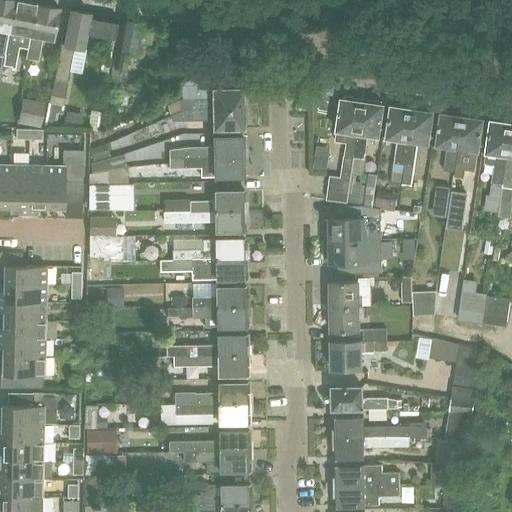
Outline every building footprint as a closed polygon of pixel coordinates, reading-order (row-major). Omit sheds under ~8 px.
[(0,0),(0,80),(2,64),(4,54),(14,0),(0,0)] [(14,0),(4,54),(2,64),(11,66),(11,67),(15,68),(18,46),(28,48),(30,35),(36,3),(18,0),(14,0)] [(59,8),(36,3),(30,35),(28,48),(26,58),(38,60),(42,38),(53,40),(59,8)] [(60,43),(50,95),(65,97),(70,71),(74,47),(83,48),(86,33),(101,36),(106,37),(100,70),(109,71),(115,38),(118,18),(89,14),(70,10),(64,43),(60,43)] [(137,52),(143,23),(122,19),(110,83),(120,85),(127,50),(137,52)] [(230,85),(230,72),(203,69),(193,76),(193,86),(230,85)] [(336,84),(314,84),(314,95),(335,95),(336,84)] [(187,108),(245,108),(245,100),(242,98),(242,87),(212,88),(213,98),(181,99),(167,104),(170,115),(184,108),(187,108)] [(354,157),(363,101),(355,100),(355,98),(347,96),(347,99),(341,98),(335,141),(346,143),(344,155),(342,167),(352,169),(354,157)] [(21,100),(17,122),(39,127),(44,104),(21,100)] [(371,103),(363,101),(354,157),(365,159),(369,135),(379,137),(384,104),(379,104),(379,101),(371,100),(371,103)] [(392,105),(387,138),(398,139),(394,163),(405,165),(414,109),(406,108),(406,105),(397,104),(396,106),(392,105)] [(245,108),(187,108),(184,108),(170,115),(172,119),(213,119),(213,129),(243,128),(243,118),(245,116),(245,108)] [(405,165),(415,166),(418,142),(429,144),(434,112),(429,111),(429,109),(421,108),(420,110),(414,109),(405,165)] [(444,170),(454,172),(462,116),(455,115),(456,113),(447,112),(447,114),(441,113),(436,145),(448,146),(444,170)] [(470,117),(462,116),(454,172),(453,176),(464,177),(465,169),(475,171),(478,151),(483,119),(479,118),(479,116),(470,115),(470,117)] [(491,182),(503,184),(511,125),(511,123),(504,122),(505,120),(496,119),(496,121),(491,120),(486,152),(487,152),(485,163),(494,164),(491,182)] [(511,201),(511,197),(511,125),(503,184),(503,185),(502,196),(501,200),(511,201)] [(16,129),(15,135),(15,139),(28,139),(29,129),(16,129)] [(41,139),(42,129),(29,129),(28,139),(41,139)] [(169,149),(169,157),(246,156),(246,148),(243,147),(243,136),(213,136),(213,146),(188,147),(169,149)] [(106,142),(90,147),(94,161),(110,157),(106,142)] [(46,165),(45,207),(48,207),(64,207),(64,192),(82,192),(83,151),(64,151),(63,165),(49,165),(46,165)] [(169,157),(169,163),(169,168),(189,167),(200,167),(200,176),(214,176),(244,176),(244,166),(246,164),(246,156),(169,157)] [(0,206),(9,206),(10,164),(0,164),(0,206)] [(10,164),(9,206),(12,206),(18,207),(17,215),(27,215),(27,212),(28,165),(13,164),(10,164)] [(27,212),(27,215),(28,215),(37,216),(37,207),(45,207),(46,165),(29,165),(28,165),(27,212)] [(348,198),(347,202),(348,202),(363,205),(372,207),(377,174),(369,172),(367,185),(363,184),(363,182),(355,181),(357,173),(352,172),(351,178),(348,198)] [(351,178),(340,176),(330,175),(326,199),(347,202),(348,198),(351,178)] [(87,184),(87,206),(87,211),(133,210),(132,182),(128,182),(88,184),(87,184)] [(490,194),(502,196),(503,185),(491,183),(490,194)] [(438,189),(436,202),(449,203),(451,190),(441,189),(438,189)] [(244,200),(244,190),(214,190),(214,201),(189,201),(189,211),(247,210),(247,202),(244,200)] [(324,220),(324,234),(330,234),(330,239),(381,239),(380,208),(375,207),(372,207),(363,205),(355,205),(355,217),(337,217),(330,217),(330,219),(324,220)] [(163,211),(163,221),(215,220),(215,230),(245,229),(245,220),(248,218),(247,210),(189,211),(163,211)] [(109,236),(109,218),(89,218),(89,236),(109,236)] [(110,236),(109,236),(89,236),(89,257),(109,257),(110,236)] [(172,259),(193,259),(248,258),(248,250),(245,248),(245,238),(204,238),(204,248),(172,248),(172,259)] [(381,261),(381,239),(330,239),(330,245),(324,245),(325,260),(330,259),(330,262),(338,262),(356,261),(356,273),(381,273),(381,261)] [(193,259),(172,259),(163,260),(163,270),(191,269),(191,279),(246,278),(246,268),(248,267),(248,258),(193,259)] [(45,265),(3,265),(3,285),(45,285),(45,265)] [(71,272),(71,285),(81,285),(81,272),(71,272)] [(412,277),(402,277),(403,302),(412,302),(412,277)] [(461,293),(461,297),(458,317),(458,318),(483,322),(486,302),(487,294),(475,292),(477,281),(464,279),(461,293)] [(331,281),(331,306),(358,306),(358,281),(331,281)] [(45,285),(3,285),(3,293),(0,293),(0,302),(45,303),(45,285)] [(81,298),(81,285),(71,285),(70,298),(81,298)] [(216,296),(192,297),(192,307),(249,305),(249,298),(246,296),(246,286),(216,287),(216,296)] [(123,287),(106,287),(106,306),(123,306),(123,287)] [(436,290),(413,291),(413,314),(434,314),(436,290)] [(486,302),(483,322),(506,325),(510,298),(487,294),(486,302)] [(186,297),(173,297),(173,307),(179,307),(186,307),(186,297)] [(2,321),(44,321),(45,303),(0,302),(0,312),(3,312),(2,321)] [(167,317),(205,316),(205,327),(247,326),(247,316),(250,313),(249,305),(192,307),(186,307),(179,307),(173,307),(167,307),(167,317)] [(358,306),(331,306),(331,330),(358,330),(358,306)] [(380,306),(367,306),(367,315),(381,315),(380,306)] [(75,308),(75,321),(85,321),(85,308),(75,308)] [(44,321),(2,321),(2,329),(0,329),(0,338),(44,339),(44,321)] [(74,334),(80,334),(85,334),(85,321),(75,321),(74,334)] [(363,328),(363,340),(387,340),(387,328),(363,328)] [(124,333),(92,332),(91,355),(124,355),(124,333)] [(167,345),(167,355),(173,355),(250,354),(250,344),(248,343),(247,333),(217,333),(217,344),(167,345)] [(2,357),(44,357),(44,339),(0,338),(0,348),(2,348),(2,357)] [(331,339),(332,368),(362,368),(362,352),(374,352),(375,351),(387,351),(387,346),(387,340),(363,340),(331,339)] [(70,357),(80,357),(80,344),(70,344),(70,357)] [(483,350),(460,345),(457,361),(480,365),(483,350)] [(173,355),(173,365),(218,365),(218,374),(248,374),(248,364),(250,362),(250,354),(173,355)] [(43,375),(44,357),(2,357),(1,374),(17,374),(17,387),(42,388),(42,375),(43,375)] [(118,358),(86,358),(86,379),(118,380),(118,358)] [(480,365),(457,361),(457,362),(456,372),(479,375),(480,365)] [(454,384),(477,387),(479,375),(456,372),(454,384)] [(174,403),(251,402),(251,394),(248,393),(248,382),(218,382),(218,392),(193,393),(174,393),(174,403)] [(454,384),(452,396),(475,399),(477,387),(454,384)] [(332,396),(332,409),(397,408),(397,399),(387,398),(362,398),(362,387),(332,386),(332,388),(330,390),(330,396),(332,396)] [(1,404),(1,424),(43,425),(43,422),(56,422),(56,393),(42,393),(42,392),(32,392),(32,405),(7,405),(1,404)] [(473,410),(475,399),(452,396),(450,411),(473,410)] [(251,410),(251,402),(174,403),(174,423),(205,422),(205,413),(219,413),(219,423),(249,422),(249,412),(251,410)] [(84,427),(97,427),(97,405),(84,405),(84,427)] [(473,410),(450,411),(445,438),(469,440),(473,410)] [(330,429),(330,436),(388,436),(410,437),(427,438),(427,421),(411,421),(411,426),(363,427),(363,416),(332,417),(333,428),(330,429)] [(43,425),(1,424),(0,433),(0,432),(0,442),(42,443),(43,425)] [(78,438),(78,425),(68,424),(68,438),(78,438)] [(116,430),(86,429),(86,452),(116,452),(116,430)] [(219,440),(194,440),(168,441),(168,451),(183,451),(194,451),(252,450),(252,442),(249,439),(249,430),(219,430),(219,440)] [(410,437),(388,436),(330,436),(331,445),(333,446),(333,457),(364,457),(364,447),(410,446),(410,437)] [(466,441),(445,439),(444,463),(465,464),(466,441)] [(0,460),(42,461),(42,443),(0,442),(0,451),(0,452),(0,455),(0,460)] [(82,461),(82,448),(72,448),(72,453),(63,453),(63,461),(72,461),(82,461)] [(252,450),(194,451),(183,451),(183,461),(205,461),(206,471),(220,470),(250,470),(250,459),(252,457),(252,450)] [(85,454),(85,474),(115,475),(115,455),(85,454)] [(51,461),(42,461),(0,460),(0,478),(42,479),(42,478),(51,478),(51,461)] [(72,474),(82,474),(82,461),(72,461),(72,474)] [(462,464),(444,464),(444,481),(466,481),(462,464)] [(332,477),(332,485),(400,484),(399,472),(382,472),(382,465),(333,466),(334,475),(332,477)] [(100,477),(84,476),(83,505),(93,505),(93,490),(100,490),(100,477)] [(0,496),(41,497),(42,479),(0,478),(0,496)] [(77,497),(77,484),(67,484),(67,497),(77,497)] [(173,505),(176,505),(182,505),(253,504),(252,495),(250,494),(250,484),(203,485),(203,495),(173,496),(173,505)] [(400,484),(332,485),(332,493),(334,494),(334,506),(377,505),(377,495),(400,494),(400,484)] [(444,507),(460,507),(472,507),(466,485),(444,485),(444,507)] [(41,511),(41,497),(0,496),(0,511),(41,511)] [(76,511),(77,500),(63,500),(62,511),(76,511)]
